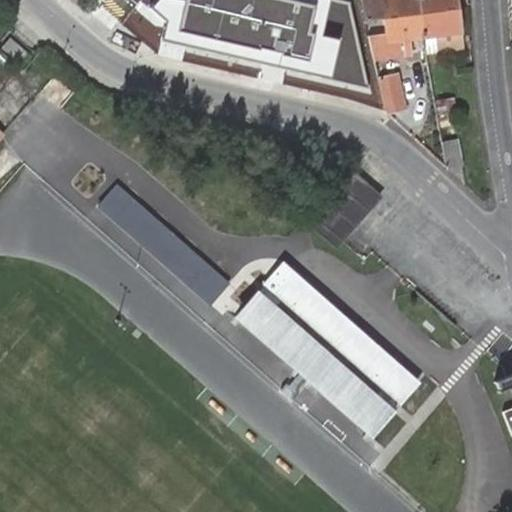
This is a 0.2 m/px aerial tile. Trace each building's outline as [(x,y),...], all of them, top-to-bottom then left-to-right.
[(336,0),(156,0),(151,7),(167,18),(164,37),(367,85),(352,3),(336,0)] [(362,0),(367,21),(372,21),(372,20),(370,0),(362,0)] [(420,0),(370,0),(372,20),(387,18),(422,14),(420,0)] [(420,0),(422,14),(458,9),(456,0),(420,0)] [(422,14),(426,37),(437,35),(439,50),(463,47),(458,9),(422,14)] [(426,37),(422,14),(387,18),(389,34),(372,36),(376,59),(413,54),(411,39),(426,37)] [(437,35),(426,37),(428,52),(439,50),(437,35)] [(12,37),(3,48),(23,65),(32,55),(12,37)] [(384,94),(389,114),(408,110),(402,76),(381,80),(384,94)] [(438,122),(457,119),(454,97),(434,99),(438,122)] [(443,139),(447,167),(463,165),(458,137),(443,139)] [(350,168),(304,221),(336,249),(383,197),(350,168)] [(258,290),(234,317),(370,436),(394,410),(415,385),(280,265),(258,290)] [(201,272),(186,291),(208,310),(217,300),(224,291),(201,272)] [(461,342),(452,332),(443,341),(453,350),(461,342)] [(511,407),(502,411),(511,435),(511,407)]
